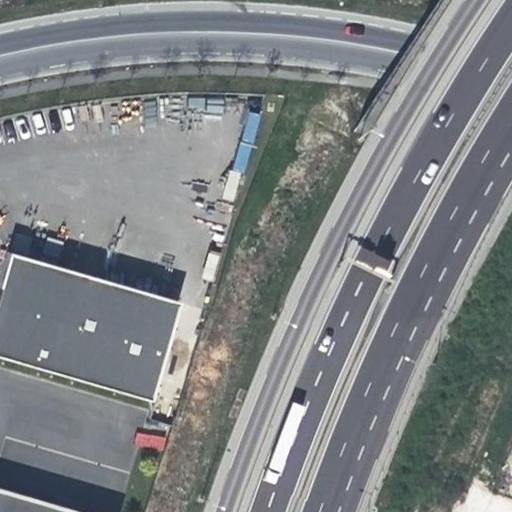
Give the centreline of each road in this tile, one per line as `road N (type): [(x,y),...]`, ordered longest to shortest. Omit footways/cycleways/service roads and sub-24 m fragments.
road 1 (motorway): [(481,0),(336,240),(225,511)]
road 2 (trunk): [(511,29),(392,225),(311,397),(270,511)]
road 3 (tertiary): [(0,53),(91,38),(282,35),(372,46),(511,83)]
road 4 (trunk): [(332,511),(511,143)]
